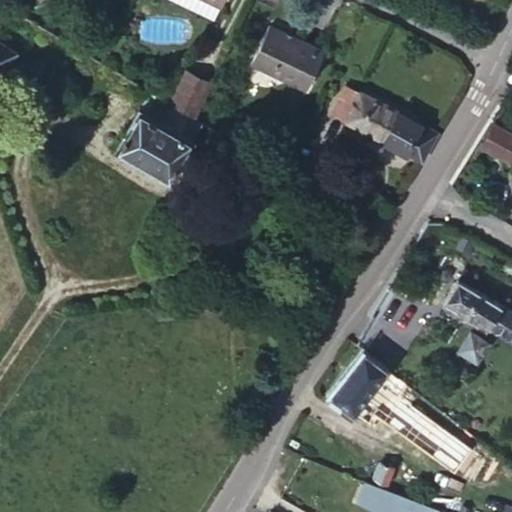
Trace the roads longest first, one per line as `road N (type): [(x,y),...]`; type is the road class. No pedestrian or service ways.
road 1 (tertiary): [(219,511),(485,63)]
road 2 (unclassified): [(56,288),(179,272),(202,258),(211,233),(196,213),(67,126),(47,129),(26,147),(19,164),(25,205)]
road 3 (residential): [(360,0),(485,63)]
